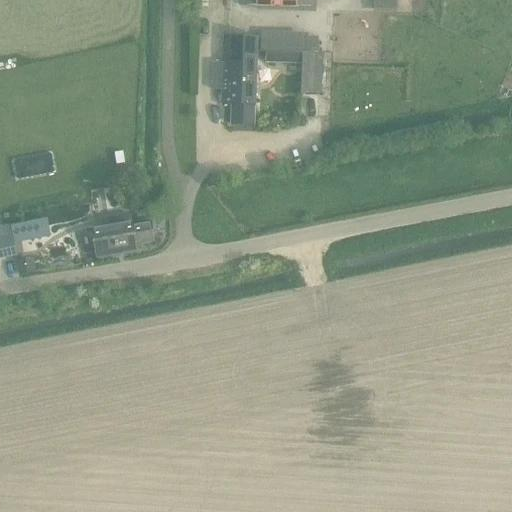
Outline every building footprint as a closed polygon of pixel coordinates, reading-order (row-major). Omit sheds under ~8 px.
[(373,0),(373,14),(396,14),(396,0),(373,0)] [(301,33),(261,31),(260,53),(266,53),(301,53),(300,94),(321,94),(323,54),(317,54),(317,38),(301,37),(301,33)] [(230,124),(252,125),(255,37),(223,37),(222,63),(212,63),(211,90),(221,90),(220,105),(230,106),(230,124)] [(135,251),(134,246),(153,242),(149,221),(130,225),(129,215),(103,219),(105,229),(91,231),(96,257),(135,251)] [(0,259),(17,256),(11,236),(4,237),(2,226),(0,226),(0,259)] [(33,258),(15,260),(17,272),(34,270),(33,258)]
